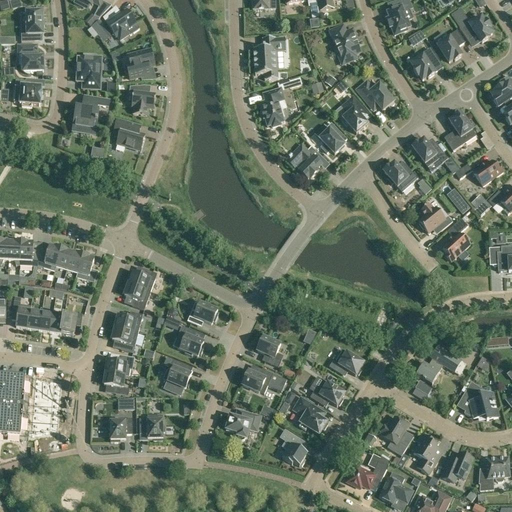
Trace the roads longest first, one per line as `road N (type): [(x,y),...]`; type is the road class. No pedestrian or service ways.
road 1 (residential): [(87,372),(88,458),(196,464),(253,312)]
road 2 (residential): [(126,243),(174,109),(169,48),(143,0)]
road 3 (residential): [(233,0),(235,84),(249,132),(272,169),(320,212)]
road 4 (residential): [(0,123),(55,123),(60,0)]
road 5 (residential): [(360,511),(314,488),(373,383)]
road 6 (residential): [(373,383),(431,317),(460,303),(511,297)]
road 7 (residential): [(373,383),(460,436),(511,438)]
road 8 (residential): [(126,243),(253,312)]
road 9 (residential): [(126,243),(87,372)]
road 10 (residential): [(363,0),(384,54),(426,118)]
road 11 (residential): [(0,214),(65,221),(126,243)]
road 12 (residential): [(253,312),(320,212)]
road 13 (residential): [(361,170),(430,268)]
